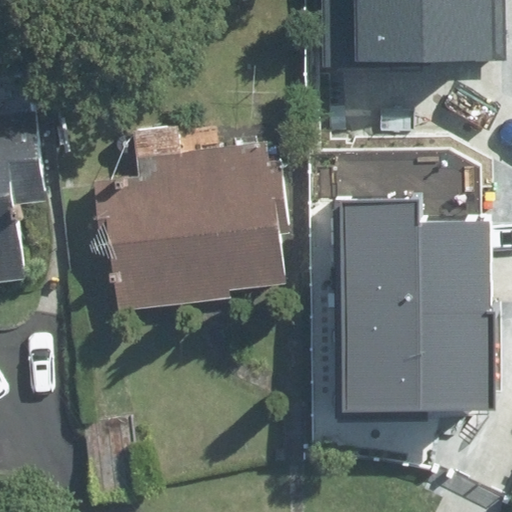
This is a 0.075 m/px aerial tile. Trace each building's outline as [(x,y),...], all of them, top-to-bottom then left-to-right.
[(326,0),(325,57),(497,59),(497,0),(326,0)] [(0,276),(38,273),(30,194),(57,190),(56,143),(46,104),(0,108),(0,276)] [(120,247),(125,304),(239,293),(238,284),(295,278),(293,225),(299,224),(293,150),(278,152),(276,134),(145,145),(147,170),(105,174),(110,208),(111,248),(120,247)] [(339,197),(343,409),(484,406),(480,224),(417,225),(417,196),(339,197)] [(138,416),(90,418),(94,494),(142,492),(138,416)]
